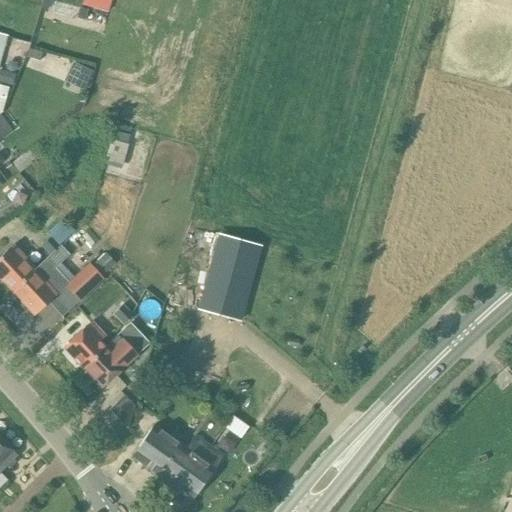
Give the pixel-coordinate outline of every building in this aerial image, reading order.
[(84,0),(83,5),(108,12),(111,0),(84,0)] [(88,10),(79,8),(76,19),(85,21),(88,10)] [(0,67),(8,37),(6,36),(0,34),(0,67)] [(86,69),(72,64),(63,82),(83,91),(93,72),(86,69)] [(0,85),(0,95),(6,98),(9,88),(0,85)] [(0,114),(0,136),(1,138),(12,130),(0,114)] [(110,142),(105,160),(121,165),(126,146),(110,142)] [(19,173),(41,156),(34,146),(12,163),(19,173)] [(31,199),(7,165),(0,169),(0,195),(12,213),(31,199)] [(49,256),(59,246),(58,245),(73,232),(62,220),(46,234),(50,238),(41,246),(49,256)] [(260,246),(219,235),(199,310),(239,321),(260,246)] [(59,246),(49,256),(57,265),(67,256),(59,246)] [(0,256),(0,278),(11,291),(32,271),(10,247),(0,256)] [(63,286),(79,303),(104,280),(100,277),(114,263),(105,254),(91,267),(88,263),(63,286)] [(32,271),(11,291),(34,315),(55,296),(32,271)] [(131,315),(122,306),(112,314),(121,324),(131,315)] [(121,324),(130,334),(140,325),(131,315),(121,324)] [(83,367),(103,349),(96,342),(101,337),(89,324),(64,347),(83,367)] [(103,349),(83,367),(102,388),(123,367),(137,355),(123,340),(122,341),(117,335),(103,349)] [(125,395),(110,410),(128,430),(135,406),(125,395)] [(208,415),(224,426),(232,415),(215,404),(208,415)] [(198,464),(210,447),(207,444),(194,435),(184,447),(155,426),(144,440),(132,456),(160,477),(172,460),(182,466),(189,457),(198,464)] [(238,436),(224,426),(215,439),(228,449),(238,436)] [(0,470),(5,465),(9,468),(15,462),(12,458),(15,455),(0,439),(0,470)] [(223,456),(210,447),(198,464),(189,457),(182,466),(172,460),(160,477),(192,500),(223,456)]
